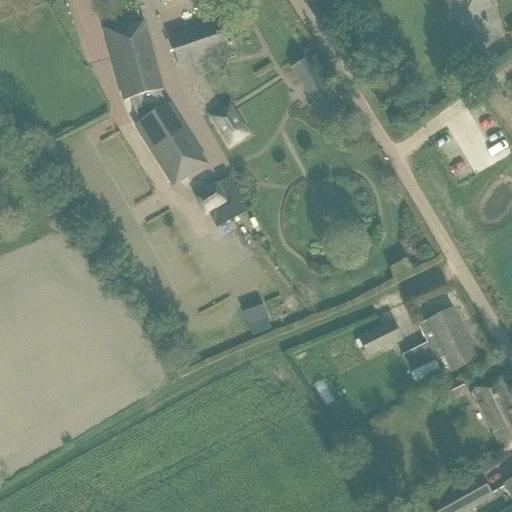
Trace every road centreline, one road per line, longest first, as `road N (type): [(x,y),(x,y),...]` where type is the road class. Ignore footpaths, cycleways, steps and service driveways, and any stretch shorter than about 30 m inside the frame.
road 1 (unclassified): [(391,152),(511,357)]
road 2 (unclassified): [(298,0),(391,152)]
